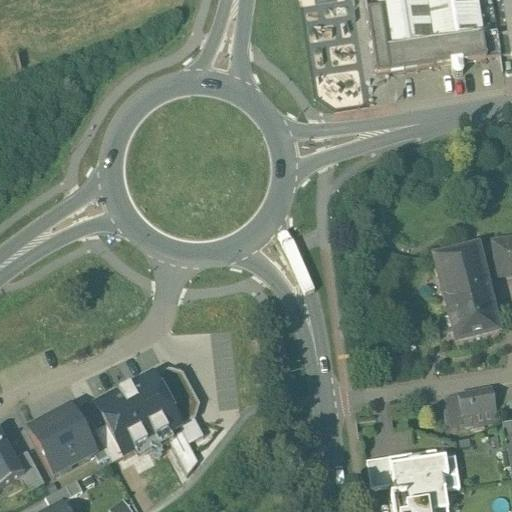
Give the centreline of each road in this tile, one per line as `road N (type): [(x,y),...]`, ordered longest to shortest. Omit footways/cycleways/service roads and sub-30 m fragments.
road 1 (residential): [(0,408),(156,327),(172,254)]
road 2 (residential): [(323,402),(511,376)]
road 3 (secondary): [(196,84),(173,87),(133,110),(111,150),(109,173)]
road 4 (secondary): [(313,344),(294,256),(270,217)]
road 5 (residential): [(407,127),(318,138),(274,133)]
road 6 (residential): [(283,174),(322,152),(407,127)]
road 7 (secondary): [(109,173),(83,210),(13,258)]
road 8 (secondary): [(235,248),(287,301),(313,344)]
road 9 (secondary): [(13,258),(90,227),(129,226)]
